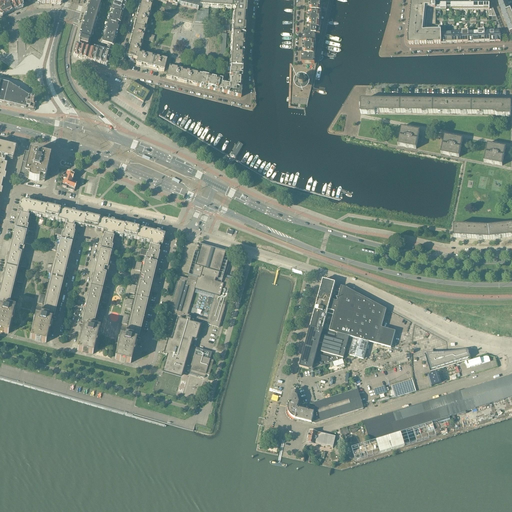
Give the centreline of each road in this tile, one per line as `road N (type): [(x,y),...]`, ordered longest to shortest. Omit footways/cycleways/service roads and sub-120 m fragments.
road 1 (secondary): [(209,204),(393,274),(511,284)]
road 2 (residential): [(88,232),(81,234),(56,335),(60,347),(72,340),(96,236)]
road 3 (residential): [(250,0),(245,102),(115,72)]
road 4 (secondary): [(432,258),(280,216),(213,183)]
road 5 (unclassified): [(299,427),(511,369)]
road 6 (unclassified): [(511,351),(318,270)]
road 7 (unclassified): [(299,427),(279,423),(318,270)]
road 8 (residential): [(511,45),(406,49),(406,0)]
road 9 (unclassified): [(209,395),(251,250)]
road 10 (residential): [(364,95),(511,97)]
road 11 (residential): [(119,140),(67,72),(77,15)]
road 12 (residential): [(175,227),(145,348)]
road 13 (secondary): [(92,153),(202,201)]
